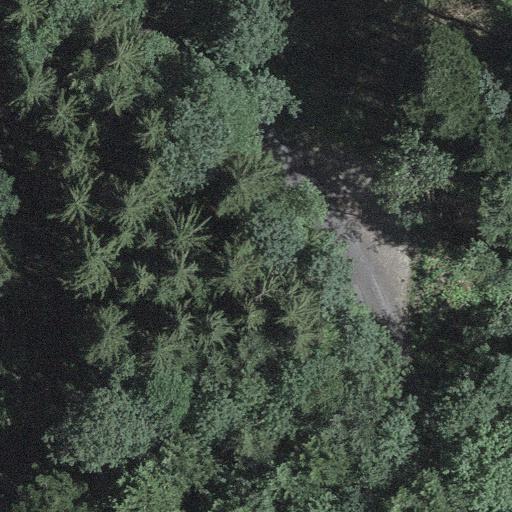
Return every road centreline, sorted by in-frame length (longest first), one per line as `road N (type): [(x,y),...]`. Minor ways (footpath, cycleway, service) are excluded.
road 1 (track): [(0,476),(25,420),(41,351),(42,282),(0,117)]
road 2 (unclassified): [(338,221),(372,282),(455,511)]
road 3 (track): [(134,0),(248,109),(338,221)]
